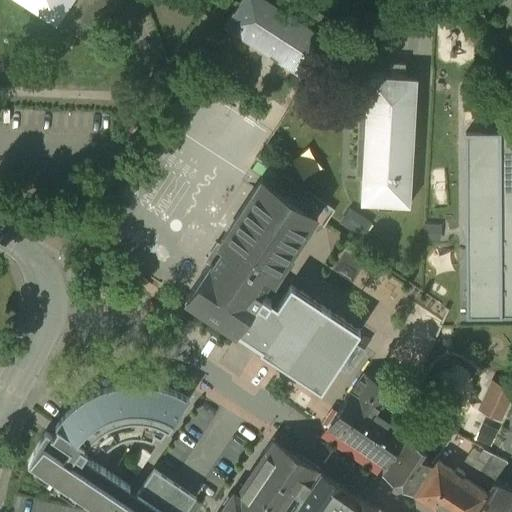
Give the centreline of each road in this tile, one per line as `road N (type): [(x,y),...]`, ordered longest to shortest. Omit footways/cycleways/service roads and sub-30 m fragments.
road 1 (residential): [(52,291),(160,325),(420,511)]
road 2 (residential): [(52,291),(0,413)]
